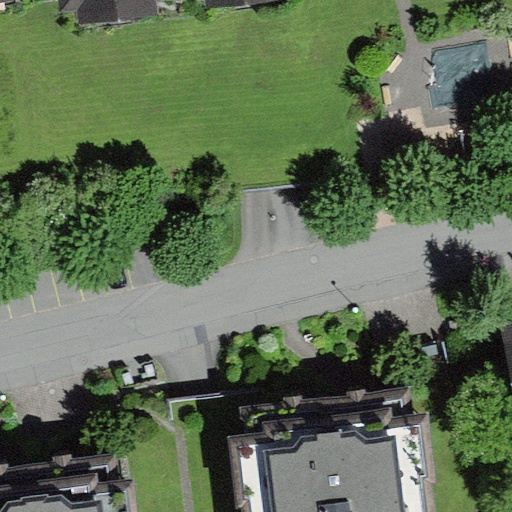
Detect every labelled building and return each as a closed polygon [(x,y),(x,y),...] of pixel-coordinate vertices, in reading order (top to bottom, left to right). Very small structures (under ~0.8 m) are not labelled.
[(0,0),(0,14),(25,12),(23,0),(0,0)] [(56,0),(60,28),(78,26),(78,33),(158,22),(157,14),(173,12),(182,18),(188,10),(205,8),(205,15),(283,4),(282,0),(56,0)] [(511,409),(511,328),(503,330),(511,409)] [(444,511),(429,388),(243,412),(256,511),(444,511)] [(145,511),(139,453),(0,468),(0,511),(145,511)]
